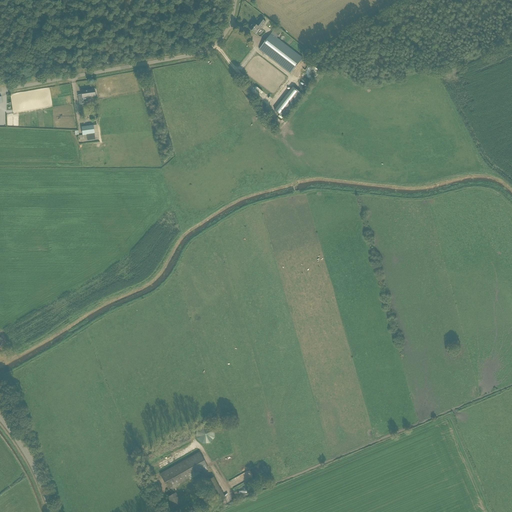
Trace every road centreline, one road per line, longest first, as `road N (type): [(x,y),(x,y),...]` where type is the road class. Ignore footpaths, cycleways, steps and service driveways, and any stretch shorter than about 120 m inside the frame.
road 1 (track): [(205,511),(511,384)]
road 2 (unclassified): [(0,89),(204,49),(224,33),(234,0)]
